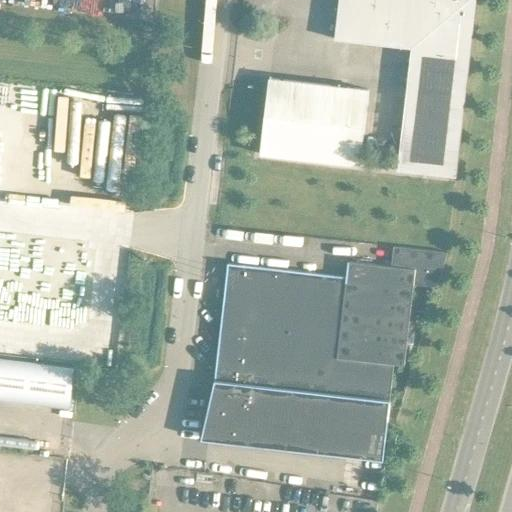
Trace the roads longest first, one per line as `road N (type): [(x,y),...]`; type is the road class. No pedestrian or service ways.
road 1 (unclassified): [(217,0),(179,362),(171,398),(111,452),(104,511)]
road 2 (secondary): [(511,290),(454,511)]
